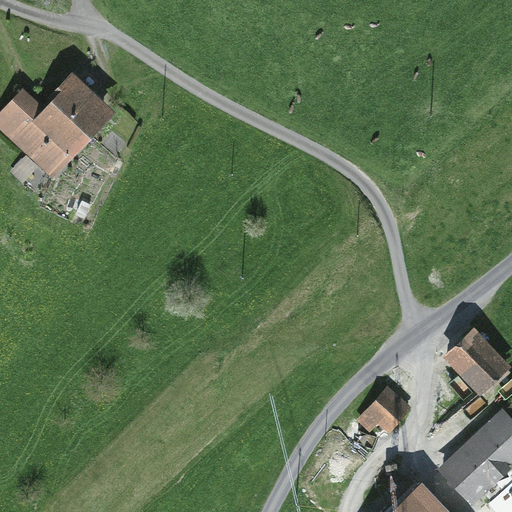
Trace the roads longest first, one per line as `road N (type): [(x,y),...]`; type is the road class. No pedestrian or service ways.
road 1 (unclassified): [(269,511),(305,439),(417,329)]
road 2 (unclassified): [(375,511),(411,463),(422,384),(417,329)]
